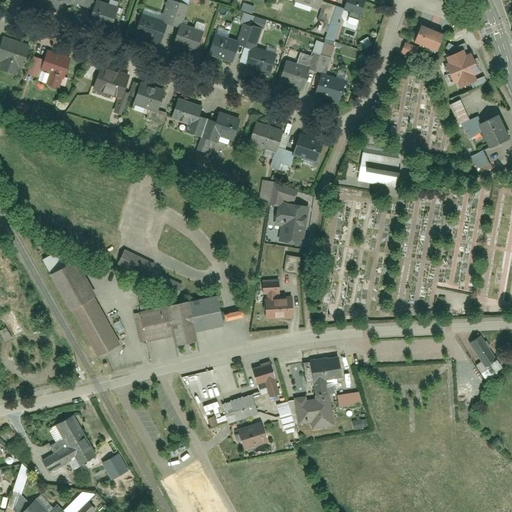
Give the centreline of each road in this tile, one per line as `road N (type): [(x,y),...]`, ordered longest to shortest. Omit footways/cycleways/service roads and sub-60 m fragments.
road 1 (residential): [(0,411),(309,338),(511,322)]
road 2 (residential): [(0,12),(346,128)]
road 3 (residential): [(346,128),(400,0)]
